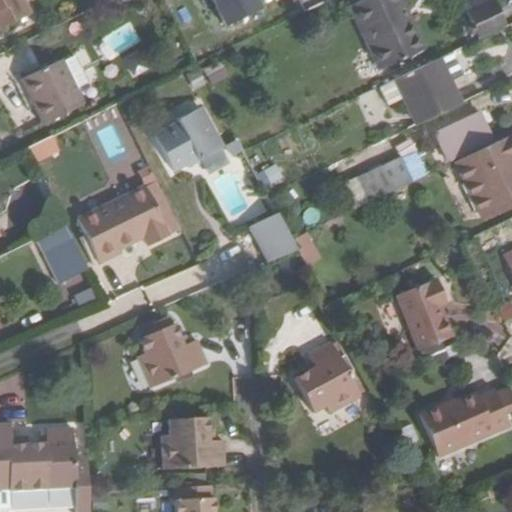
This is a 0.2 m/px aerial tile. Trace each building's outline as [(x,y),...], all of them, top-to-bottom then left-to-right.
[(22,0),(0,0),(0,27),(29,14),(22,0)] [(256,0),(213,0),(224,25),(260,9),(256,0)] [(364,0),(349,7),(379,71),(423,50),(400,0),(364,0)] [(469,16),(494,4),(492,0),(470,0),(462,4),(469,16)] [(469,16),(480,40),(505,28),(494,4),(469,16)] [(135,22),(104,39),(112,54),(143,37),(135,22)] [(462,50),(443,56),(450,76),(469,70),(462,50)] [(135,52),(123,59),(134,79),(147,71),(135,52)] [(220,60),(203,69),(212,85),(229,76),(220,60)] [(438,60),(394,81),(415,125),(459,104),(438,60)] [(21,80),(42,124),(82,106),(62,61),(21,80)] [(389,107),(403,101),(394,82),(380,89),(389,107)] [(223,150),(201,108),(177,121),(179,123),(155,136),(173,172),(186,166),(197,160),(199,162),(223,150)] [(435,135),(447,162),(489,142),(478,115),(435,135)] [(511,133),(455,161),(479,211),(498,202),(501,208),(511,203),(511,133)] [(50,137),(25,149),(33,164),(57,152),(50,137)] [(244,151),(238,140),(229,145),(235,156),(244,151)] [(336,187),(348,213),(411,182),(399,158),(336,187)] [(199,162),(197,160),(186,166),(187,168),(199,162)] [(277,165),(258,172),(264,188),(284,181),(277,165)] [(155,179),(148,166),(137,171),(144,185),(155,179)] [(147,245),(168,234),(144,185),(77,218),(98,263),(120,253),(118,250),(143,238),(147,245)] [(498,202),(479,211),(483,218),(501,208),(498,202)] [(252,229),(269,262),(297,250),(291,240),(278,214),(252,229)] [(511,218),(481,233),(488,248),(511,237),(511,218)] [(87,271),(69,236),(40,250),(44,258),(60,251),(73,278),(87,271)] [(297,250),(312,279),(321,275),(315,264),(312,266),(297,237),(291,240),(297,250)] [(60,251),(44,258),(57,285),(73,278),(60,251)] [(444,304),(434,281),(393,298),(416,352),(452,337),(438,307),(444,304)] [(176,323),(172,315),(144,327),(147,335),(176,323)] [(138,357),(151,388),(209,363),(199,339),(185,345),(176,323),(147,335),(140,338),(145,353),(138,357)] [(362,396),(332,342),(310,354),(317,367),(296,378),(296,379),(300,386),(292,390),(303,410),(311,406),(315,413),(329,406),(332,413),(362,396)] [(300,386),(296,379),(289,384),(292,390),(300,386)] [(511,400),(507,389),(494,395),(503,417),(511,412),(511,400)] [(441,406),(418,416),(437,459),(508,428),(503,417),(494,395),(492,391),(476,398),(475,395),(453,404),(442,409),(441,406)] [(163,435),(164,469),(225,465),(225,441),(210,441),(210,418),(169,420),(170,435),(163,435)] [(90,511),(88,458),(79,459),(78,429),(50,430),(51,443),(41,444),(12,445),(11,436),(11,423),(0,423),(0,507),(12,507),(11,490),(76,486),(78,511),(90,511)] [(40,430),(41,444),(51,443),(50,430),(40,430)] [(28,436),(11,436),(12,445),(28,444),(28,436)] [(176,500),(176,511),(215,511),(215,498),(176,500)]
